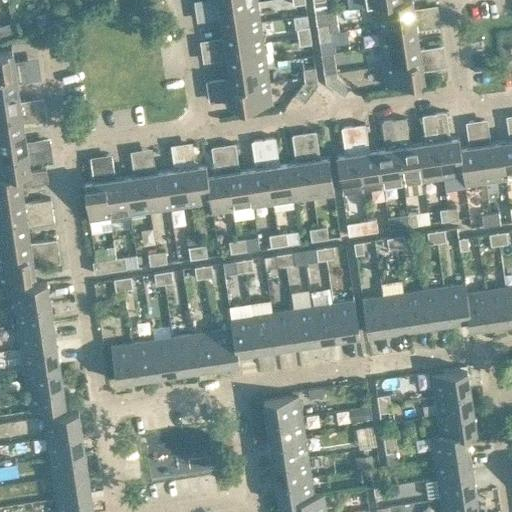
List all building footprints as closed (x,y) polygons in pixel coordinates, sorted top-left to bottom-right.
[(260,21),(257,0),(215,7),(216,18),(221,17),(222,26),(260,21)] [(412,0),(396,0),(375,3),(375,4),(378,23),(420,17),(418,6),(413,7),(412,0)] [(195,31),(213,30),(213,9),(194,10),(195,31)] [(421,28),(420,17),(378,23),(381,44),(418,38),(416,29),(421,28)] [(263,41),(260,21),(222,26),(224,35),(219,36),(221,47),(263,41)] [(329,22),(317,24),(318,32),(330,30),(329,22)] [(310,34),(309,25),(297,27),(298,36),(310,34)] [(332,39),(330,30),(318,32),(319,41),(332,39)] [(312,42),(310,34),(298,36),(299,44),(312,42)] [(419,47),(418,38),(381,44),(384,64),(426,58),(424,47),(419,47)] [(266,61),(263,41),(221,47),(222,58),(227,57),(229,67),(266,61)] [(0,51),(0,72),(20,70),(18,59),(14,59),(12,49),(0,51)] [(219,50),(198,51),(199,72),(220,71),(219,50)] [(427,68),(426,58),(384,64),(387,85),(424,79),(423,69),(427,68)] [(269,81),(266,61),(229,67),(230,76),(225,77),(227,87),(269,81)] [(323,64),(324,73),(336,71),(335,62),(323,64)] [(303,67),(304,76),(316,74),(315,66),(303,67)] [(22,80),(20,70),(0,72),(0,93),(18,90),(17,81),(22,80)] [(344,95),(351,85),(337,75),(336,71),(324,73),(326,82),(344,95)] [(304,101),(318,83),(316,74),(304,76),(305,80),(294,94),(304,101)] [(272,102),(269,81),(227,87),(228,98),(233,98),(235,108),(272,102)] [(20,100),(18,90),(0,93),(0,113),(26,110),(24,99),(20,100)] [(28,121),(26,110),(0,113),(0,134),(24,131),(23,122),(28,121)] [(460,146),(459,135),(450,137),(446,110),(434,112),(444,176),(463,173),(464,173),(460,146)] [(444,176),(434,112),(422,114),(426,140),(418,142),(423,179),(444,176)] [(423,179),(418,142),(410,143),(406,116),(394,118),(403,182),(423,179)] [(403,182),(394,118),(382,120),(386,146),(377,148),(383,185),(403,182)] [(383,185),(377,148),(369,149),(365,122),(353,124),(363,188),(383,185)] [(363,188),(353,124),(341,126),(345,153),(336,154),(342,191),(363,188)] [(320,156),(316,130),(304,132),(313,195),(334,192),(329,155),(320,156)] [(26,140),(24,131),(0,134),(0,155),(32,150),(31,139),(26,140)] [(313,195),(304,132),(292,133),(296,160),(288,161),(293,198),(313,195)] [(511,176),(511,133),(509,134),(510,139),(500,140),(506,177),(511,176)] [(293,198),(288,161),(279,162),(275,136),(263,138),(273,202),(293,198)] [(506,177),(500,140),(491,141),(490,137),(479,138),(486,180),(506,177)] [(273,202),(263,138),(251,139),(255,166),(247,167),(253,205),(273,202)] [(486,180),(479,138),(469,140),(469,145),(460,146),(464,173),(463,173),(465,183),(486,180)] [(253,205),(247,167),(239,169),(235,142),(223,144),(233,208),(253,205)] [(233,208),(223,144),(211,145),(215,172),(208,173),(207,173),(211,200),(210,200),(212,211),(233,208)] [(34,161),(32,150),(0,155),(0,175),(30,171),(30,170),(29,162),(34,161)] [(207,173),(208,173),(206,163),(196,164),(196,159),(185,161),(191,203),(210,200),(211,200),(207,173)] [(191,203),(185,161),(174,163),(174,167),(165,169),(171,206),(191,203)] [(171,206),(165,169),(156,170),(155,165),(144,167),(151,209),(171,206)] [(151,209),(144,167),(133,169),(134,173),(125,175),(130,212),(151,209)] [(46,168),(30,170),(30,171),(0,175),(0,196),(23,193),(22,185),(48,181),(46,168)] [(130,212),(125,175),(116,176),(115,171),(104,173),(110,215),(130,212)] [(110,215),(104,173),(93,175),(94,179),(84,181),(89,218),(110,215)] [(24,201),(23,193),(0,196),(0,216),(52,209),(51,197),(24,201)] [(458,217),(457,205),(448,207),(450,219),(458,217)] [(450,219),(448,207),(440,208),(441,220),(450,219)] [(54,221),(52,209),(0,216),(0,237),(29,233),(28,225),(54,221)] [(501,223),(499,210),(490,212),(492,224),(501,223)] [(418,224),(416,211),(408,213),(410,225),(418,224)] [(492,224),(490,212),(482,213),(483,225),(492,224)] [(410,225),(408,213),(399,214),(401,226),(410,225)] [(378,230),(376,217),(367,219),(369,231),(378,230)] [(369,231),(367,219),(359,220),(361,232),(369,231)] [(326,225),(318,226),(320,238),(328,237),(326,225)] [(320,238),(318,226),(309,227),(311,240),(320,238)] [(446,240),(444,228),(435,229),(437,241),(446,240)] [(437,241),(435,229),(427,230),(429,243),(437,241)] [(508,242),(506,230),(498,231),(500,243),(508,242)] [(288,243),(286,231),(278,232),(279,244),(288,243)] [(500,243),(498,231),(489,232),(491,245),(500,243)] [(279,244),(278,232),(269,234),(271,246),(279,244)] [(30,241),(29,233),(0,237),(0,258),(58,249),(57,237),(30,241)] [(406,246),(404,234),(395,235),(396,247),(406,246)] [(396,247),(395,235),(387,236),(389,249),(396,247)] [(467,236),(458,237),(460,249),(469,248),(467,236)] [(248,249),(246,237),(237,238),(239,251),(248,249)] [(239,251),(237,238),(229,240),(231,252),(239,251)] [(364,252),(362,240),(354,241),(356,254),(364,252)] [(207,255),(205,243),(197,244),(199,257),(207,255)] [(199,257),(197,244),(188,246),(190,258),(199,257)] [(335,257),(333,245),(324,246),(326,258),(335,257)] [(326,258),(324,246),(316,247),(318,259),(326,258)] [(60,261),(58,249),(0,258),(0,279),(35,274),(34,265),(60,261)] [(167,261),(165,249),(157,250),(158,263),(167,261)] [(158,263),(157,250),(148,252),(150,264),(158,263)] [(294,263),(292,251),(284,252),(286,264),(294,263)] [(286,264),(284,252),(264,255),(266,267),(286,264)] [(125,255),(116,256),(118,269),(127,267),(125,255)] [(264,255),(252,257),(243,258),(245,270),(266,267),(264,255)] [(116,256),(93,260),(94,272),(118,269),(116,256)] [(245,270),(243,258),(235,259),(237,271),(245,270)] [(213,275),(211,263),(204,264),(206,276),(213,275)] [(206,276),(204,264),(194,265),(196,278),(206,276)] [(173,281),(171,269),(163,270),(165,282),(173,281)] [(165,282),(163,270),(154,271),(156,284),(165,282)] [(132,287),(131,275),(122,276),(124,288),(132,287)] [(124,288),(122,276),(114,277),(116,290),(124,288)] [(12,286),(15,306),(50,301),(47,280),(12,286)] [(465,291),(467,291),(465,281),(444,285),(449,320),(468,317),(469,317),(465,291)] [(449,320),(444,285),(423,288),(429,323),(449,320)] [(511,320),(506,285),(486,288),(491,323),(511,320)] [(429,323),(423,288),(403,291),(408,326),(429,323)] [(486,288),(467,291),(465,291),(469,317),(468,317),(469,327),(491,323),(486,288)] [(408,326),(403,291),(383,294),(388,329),(408,326)] [(388,329),(383,294),(362,297),(368,332),(388,329)] [(354,298),(334,301),(339,336),(360,333),(354,298)] [(53,321),(50,301),(15,306),(18,327),(53,321)] [(339,336),(334,301),(313,304),(319,339),(339,336)] [(319,339),(313,304),(293,307),(298,343),(319,339)] [(298,343),(293,307),(272,311),(278,346),(298,343)] [(278,346),(272,311),(252,314),(257,349),(278,346)] [(257,349),(252,314),(230,317),(232,326),(233,326),(237,352),(238,352),(257,349)] [(56,342),(53,321),(18,327),(21,347),(56,342)] [(240,361),(238,352),(237,352),(233,326),(232,326),(214,329),(219,364),(240,361)] [(219,364),(214,329),(193,332),(198,367),(219,364)] [(198,367),(193,332),(173,335),(178,371),(198,367)] [(178,371),(173,335),(152,338),(157,374),(178,371)] [(157,374),(152,338),(132,342),(137,377),(157,374)] [(59,362),(56,342),(21,347),(24,368),(59,362)] [(137,377),(132,342),(111,345),(116,380),(137,377)] [(62,383),(59,362),(24,368),(27,388),(62,383)] [(432,373),(435,394),(470,389),(467,368),(432,373)] [(66,404),(62,383),(27,388),(30,409),(66,404)] [(473,409),(470,389),(435,394),(438,414),(473,409)] [(264,398),(267,419),(302,414),(299,393),(264,398)] [(389,393),(377,394),(378,402),(390,400),(389,393)] [(392,410),(390,400),(378,402),(379,411),(392,410)] [(476,431),(473,409),(438,414),(441,433),(441,435),(467,431),(467,432),(476,431)] [(43,415),(46,435),(82,430),(79,410),(43,415)] [(305,434),(302,414),(267,419),(270,439),(305,434)] [(13,444),(36,441),(35,430),(12,433),(13,444)] [(85,450),(82,430),(46,435),(50,456),(85,450)] [(470,451),(467,432),(467,431),(441,435),(441,433),(431,435),(435,456),(470,451)] [(383,435),(384,443),(396,441),(395,433),(383,435)] [(308,454),(305,434),(270,439),(273,460),(308,454)] [(398,450),(396,441),(384,443),(386,452),(398,450)] [(88,471),(85,450),(50,456),(53,476),(88,471)] [(473,472),(470,451),(435,456),(438,477),(473,472)] [(311,475),(308,454),(273,460),(276,480),(311,475)] [(173,485),(186,482),(182,464),(169,466),(173,485)] [(208,482),(208,465),(187,465),(186,481),(208,482)] [(25,483),(45,477),(42,468),(23,473),(25,483)] [(91,491),(88,471),(53,476),(56,497),(91,491)] [(476,492),(473,472),(438,477),(441,497),(476,492)] [(314,495),(314,494),(311,475),(276,480),(279,502),(288,500),(288,499),(314,495)] [(372,477),(374,486),(386,485),(385,475),(372,477)] [(387,493),(386,485),(374,486),(375,494),(387,493)] [(91,511),(94,511),(91,491),(56,497),(58,511),(91,511)] [(326,511),(323,492),(314,494),(314,495),(288,499),(288,500),(290,511),(326,511)] [(479,511),(476,492),(441,497),(442,511),(479,511)] [(0,508),(16,507),(15,495),(0,496),(0,508)]
